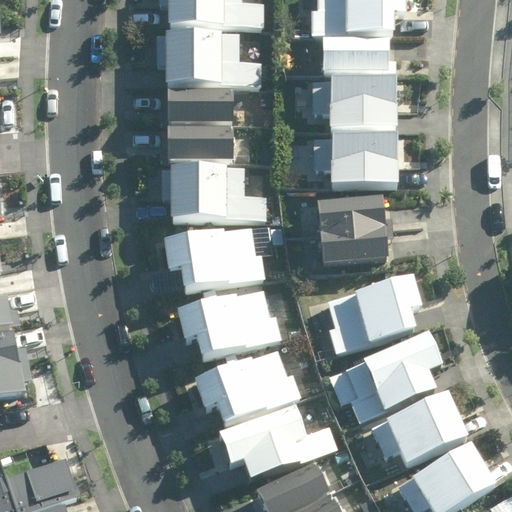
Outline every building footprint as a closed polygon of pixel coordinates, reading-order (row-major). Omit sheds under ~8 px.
[(163,0),(163,2),(177,4),(175,19),(268,31),(272,0),(163,0)] [(311,13),(311,37),(395,36),(395,16),(408,16),(407,0),(318,0),(319,13),(311,13)] [(242,35),(159,28),(156,71),(167,69),(166,79),(262,87),(264,63),(240,61),(242,35)] [(324,42),(324,76),(391,76),(391,42),(324,42)] [(314,82),(313,114),(331,114),(331,131),(396,131),(396,82),(314,82)] [(234,89),(168,90),(168,147),(235,147),(234,89)] [(397,140),(314,140),(314,169),(333,169),(333,186),(398,186),(397,140)] [(242,152),(170,154),(171,193),(165,195),(166,225),(269,222),(268,197),(243,198),(242,152)] [(388,254),(382,194),(313,200),(319,261),(388,254)] [(258,225),(166,232),(169,268),(184,267),(186,290),(271,283),(269,251),(261,252),(258,225)] [(420,310),(410,279),(356,296),(356,298),(328,307),(337,333),(329,336),(336,358),(414,333),(408,314),(420,310)] [(264,291),(183,311),(189,337),(202,333),(208,359),(282,341),(276,314),(270,315),(264,291)] [(9,297),(0,298),(0,330),(15,328),(9,297)] [(443,363),(429,330),(363,358),(365,362),(346,370),(346,371),(329,378),(341,406),(350,402),(359,424),(386,412),(385,410),(438,387),(430,369),(443,363)] [(14,334),(0,337),(0,398),(26,393),(14,334)] [(279,352),(195,377),(205,408),(217,404),(223,424),(305,399),(298,377),(287,380),(279,352)] [(470,439),(450,395),(373,430),(386,457),(400,451),(407,468),(470,439)] [(296,406),(220,431),(232,466),(245,462),(250,478),(336,450),(329,429),(306,436),(296,406)] [(457,511),(498,488),(473,447),(401,490),(414,511),(421,511),(429,507),(431,511),(457,511)] [(0,457),(0,511),(25,511),(83,494),(71,458),(8,479),(1,457),(0,457)] [(268,511),(291,511),(330,494),(317,465),(259,492),(268,511)] [(338,511),(331,498),(304,511),(338,511)]
